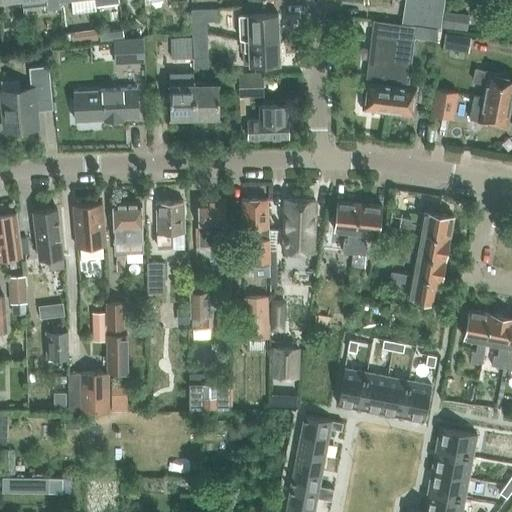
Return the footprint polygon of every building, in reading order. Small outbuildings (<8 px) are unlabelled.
[(58,0),(22,0),(23,8),(47,5),(48,11),(59,9),(58,0)] [(58,0),(59,9),(60,9),(60,3),(70,1),(79,0),(58,0)] [(405,0),(402,24),(424,27),(424,26),(438,28),(441,29),(443,16),(445,0),(405,0)] [(191,10),(192,33),(207,33),(207,22),(218,22),(218,9),(191,10)] [(441,27),(446,28),(467,30),(470,15),(449,13),(444,12),(441,27)] [(239,38),(243,40),(279,39),(278,14),(238,15),(239,38)] [(424,27),(402,24),(374,20),(372,36),(371,36),(362,109),(413,116),(416,86),(409,85),(414,42),(421,43),(417,71),(432,74),(437,37),(438,28),(424,26),(424,27)] [(72,42),(72,44),(98,41),(96,29),(71,32),(72,42)] [(66,43),(72,42),(71,32),(64,33),(66,43)] [(192,33),(193,38),(194,57),(208,57),(207,33),(192,33)] [(442,49),(468,53),(471,37),(445,33),(442,49)] [(114,40),(114,41),(116,63),(144,61),(142,38),(114,40)] [(194,57),(193,38),(171,39),(172,60),(180,60),(180,69),(194,69),(194,57)] [(279,39),(243,40),(239,40),(239,52),(242,52),(243,65),(280,63),(279,39)] [(208,57),(194,57),(194,69),(207,68),(208,57)] [(2,90),(1,90),(5,131),(37,128),(36,111),(35,101),(52,100),(49,66),(29,68),(30,88),(20,89),(19,89),(2,90)] [(485,85),(483,97),(511,102),(511,97),(511,76),(475,70),(472,82),(485,85)] [(239,96),(239,97),(249,97),(261,97),(263,97),(262,72),(259,72),(238,73),(239,86),(239,96)] [(218,83),(194,84),(194,118),(219,117),(218,83)] [(194,118),(194,84),(169,84),(170,118),(194,118)] [(125,118),(138,118),(136,88),(73,91),(74,121),(102,120),(102,121),(125,119),(125,118)] [(430,113),(452,117),(457,92),(435,88),(430,113)] [(511,102),(483,97),(474,95),(469,119),(478,121),(478,122),(506,127),(511,102)] [(253,120),(248,120),(248,138),(288,137),(287,105),(260,106),(260,110),(253,110),(253,120)] [(243,230),(251,229),(252,240),(253,264),(270,263),(269,239),(264,239),(264,229),(267,228),(267,199),(242,200),(243,230)] [(283,251),(313,252),(315,200),(285,199),(283,251)] [(198,201),(199,229),(199,248),(226,247),(225,200),(198,201)] [(156,202),(157,234),(157,248),(173,248),(173,234),(184,233),(183,201),(156,202)] [(349,267),(350,267),(354,233),(356,234),(359,203),(337,201),(332,243),(343,244),(342,253),(351,254),(349,267)] [(140,202),(113,203),(115,253),(127,253),(129,258),(139,258),(141,252),(142,252),(140,202)] [(382,206),(359,203),(356,234),(354,233),(350,267),(365,269),(366,255),(367,245),(363,245),(364,235),(378,236),(382,206)] [(105,245),(102,204),(73,206),(76,247),(80,247),(81,259),(103,257),(102,245),(105,245)] [(39,260),(49,259),(51,270),(65,269),(63,257),(57,209),(33,212),(39,260)] [(420,233),(449,238),(453,216),(424,210),(421,225),(411,223),(412,219),(401,218),(399,229),(420,233)] [(0,215),(0,260),(22,258),(16,214),(0,215)] [(420,233),(418,245),(408,243),(408,240),(396,238),(393,250),(445,259),(449,238),(420,233)] [(414,262),(412,276),(441,281),(445,259),(393,250),(393,251),(385,250),(383,263),(393,264),(394,262),(403,264),(404,260),(414,262)] [(147,263),(148,294),(165,294),(165,263),(147,263)] [(270,263),(253,264),(253,277),(270,276),(270,263)] [(441,281),(412,276),(391,272),(389,284),(399,285),(400,282),(410,284),(408,298),(437,303),(441,281)] [(11,305),(25,303),(27,303),(25,276),(9,277),(11,305)] [(204,285),(190,285),(190,292),(191,317),(192,339),(209,338),(209,326),(208,316),(207,291),(207,287),(204,285)] [(218,306),(229,306),(229,289),(218,289),(218,306)] [(267,299),(244,300),(245,338),(268,337),(267,299)] [(106,303),(108,371),(118,371),(118,369),(122,365),(126,365),(126,335),(118,335),(118,330),(121,330),(121,327),(123,326),(122,303),(106,303)] [(187,321),(187,307),(178,308),(178,321),(187,321)] [(467,317),(463,337),(477,340),(475,352),(472,351),(470,361),(481,363),(485,343),(488,328),(491,313),(468,309),(467,317)] [(488,328),(485,343),(498,345),(496,353),(493,352),(491,365),(503,367),(509,332),(511,318),(511,317),(491,313),(488,328)] [(104,314),(92,315),(93,340),(105,340),(104,314)] [(511,318),(509,332),(503,367),(511,368),(511,318)] [(239,320),(230,320),(230,333),(239,332),(239,320)] [(47,359),(69,358),(68,330),(53,331),(45,331),(47,359)] [(383,339),(382,348),(392,350),(394,341),(383,339)] [(349,340),(347,351),(356,352),(358,342),(349,340)] [(394,341),(392,350),(403,352),(405,343),(394,341)] [(298,345),(274,344),(273,375),(297,376),(298,345)] [(428,355),(426,365),(434,367),(436,356),(428,355)] [(344,368),(337,405),(359,409),(366,372),(344,368)] [(80,371),(80,389),(68,389),(68,412),(108,411),(108,389),(108,371),(80,371)] [(366,372),(359,409),(380,413),(387,376),(366,372)] [(204,373),(189,373),(189,384),(189,410),(209,410),(230,410),(230,384),(204,384),(204,373)] [(387,376),(380,413),(402,417),(409,380),(387,376)] [(409,380),(402,417),(424,421),(431,384),(409,380)] [(112,388),(112,411),(124,411),(124,388),(112,388)] [(65,392),(53,392),(54,408),(65,408),(65,392)] [(65,413),(65,427),(77,427),(77,413),(65,413)] [(304,415),(297,452),(324,457),(330,428),(331,420),(304,415)] [(229,426),(227,419),(214,422),(216,430),(229,426)] [(331,420),(330,428),(341,430),(342,422),(331,420)] [(440,427),(435,449),(473,456),(477,434),(440,427)] [(435,449),(431,470),(469,477),(473,456),(435,449)] [(3,451),(3,474),(15,474),(15,450),(8,451),(3,451)] [(297,452),(291,487),(318,492),(319,486),(324,457),(297,452)] [(431,470),(427,491),(465,498),(469,477),(431,470)] [(16,477),(16,492),(48,492),(61,492),(61,478),(48,477),(16,477)] [(511,488),(506,484),(499,493),(507,498),(511,490),(511,488)] [(318,492),(317,498),(324,500),(326,487),(319,486),(318,492)] [(291,487),(286,511),(313,511),(317,498),(318,492),(291,487)] [(326,487),(324,500),(332,501),(334,489),(326,487)] [(423,511),(461,511),(465,498),(427,491),(423,511)]
